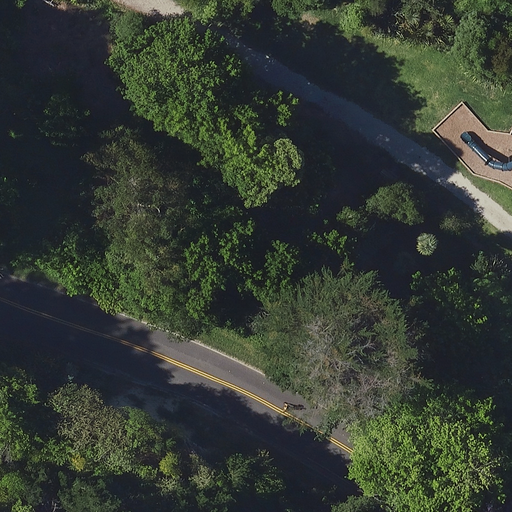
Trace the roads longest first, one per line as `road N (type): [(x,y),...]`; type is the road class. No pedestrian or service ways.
road 1 (unclassified): [(444,511),(248,394),(0,297)]
road 2 (track): [(135,0),(147,14),(337,116),(511,232)]
